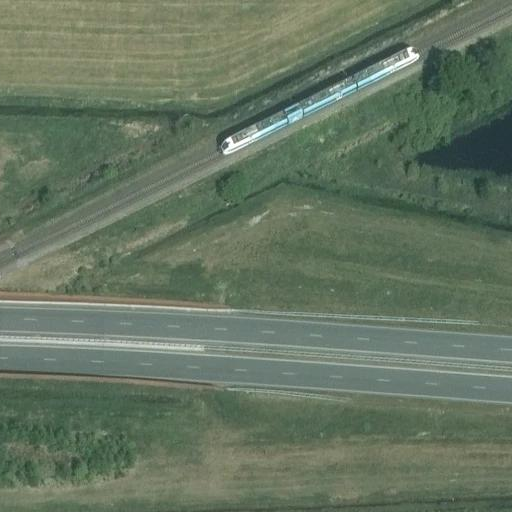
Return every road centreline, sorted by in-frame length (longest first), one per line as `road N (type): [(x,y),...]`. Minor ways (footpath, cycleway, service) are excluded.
road 1 (trunk): [(511,351),(0,318)]
road 2 (trunk): [(0,359),(511,390)]
